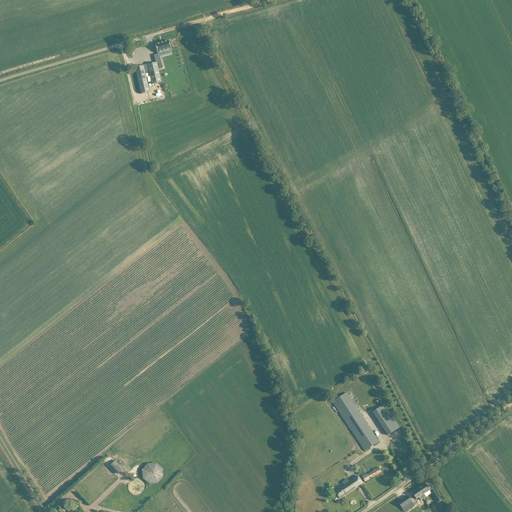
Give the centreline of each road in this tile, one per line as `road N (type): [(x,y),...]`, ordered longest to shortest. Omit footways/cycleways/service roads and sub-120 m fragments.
road 1 (track): [(428,466),(199,21)]
road 2 (unclassified): [(0,81),(121,44)]
